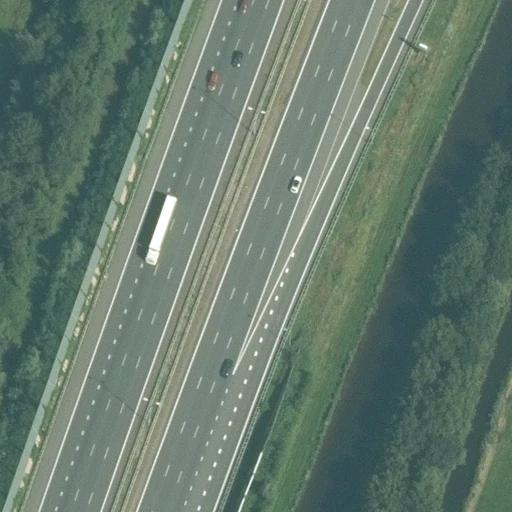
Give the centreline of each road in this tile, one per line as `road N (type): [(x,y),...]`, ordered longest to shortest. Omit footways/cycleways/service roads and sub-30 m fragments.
road 1 (motorway): [(262,0),(82,511)]
road 2 (motorway): [(188,459),(251,365),(417,0)]
road 3 (motorway): [(188,459),(352,0)]
